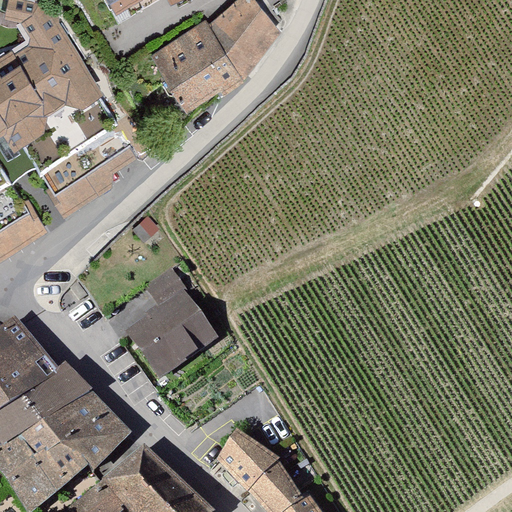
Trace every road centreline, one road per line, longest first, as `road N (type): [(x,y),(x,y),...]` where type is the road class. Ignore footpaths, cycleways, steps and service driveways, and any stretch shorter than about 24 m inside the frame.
road 1 (residential): [(10,295),(61,242),(148,188),(249,102),(289,61),(314,0)]
road 2 (residential): [(229,511),(10,295)]
